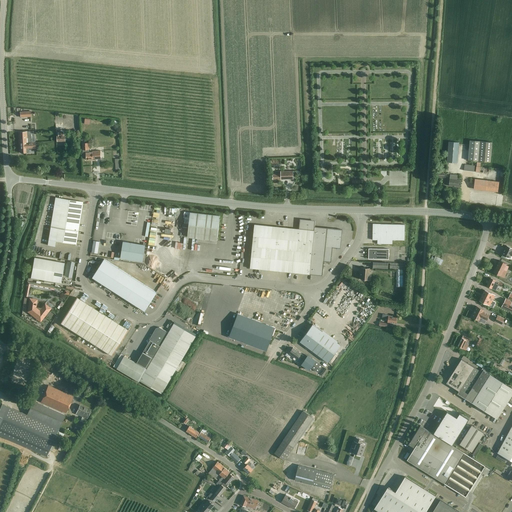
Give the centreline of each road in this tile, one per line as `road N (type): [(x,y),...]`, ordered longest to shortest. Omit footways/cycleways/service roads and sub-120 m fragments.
road 1 (unclassified): [(320,288),(189,278),(153,318),(137,317),(83,280),(96,187)]
road 2 (unclassified): [(362,210),(96,187)]
road 3 (unclassified): [(166,423),(74,365),(0,347)]
road 4 (unclassified): [(429,383),(490,219)]
road 5 (unclassified): [(10,179),(0,39)]
road 6 (unclassified): [(490,219),(362,210)]
